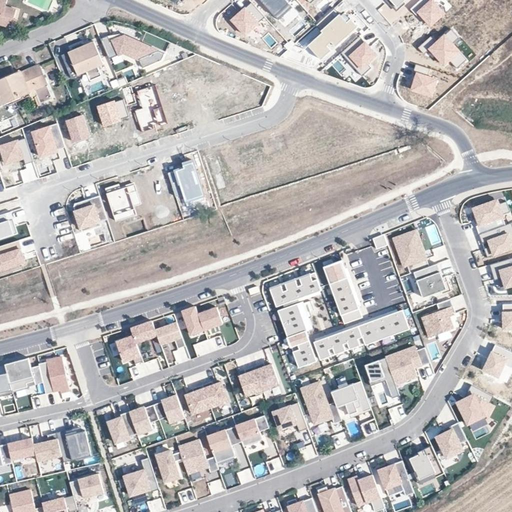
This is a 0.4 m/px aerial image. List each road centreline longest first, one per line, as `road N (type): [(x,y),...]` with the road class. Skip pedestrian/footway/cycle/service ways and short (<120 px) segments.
road 1 (residential): [(199,511),(409,431),(433,403),(477,324),(438,192)]
road 2 (residential): [(43,234),(38,211),(56,183),(276,114),(291,74)]
road 3 (residential): [(103,398),(241,344),(250,320),(232,275)]
road 4 (residential): [(232,275),(438,192)]
road 5 (residential): [(79,328),(232,275)]
road 6 (tertiary): [(383,106),(456,129),(484,178)]
road 7 (residential): [(383,106),(395,45),(354,0)]
